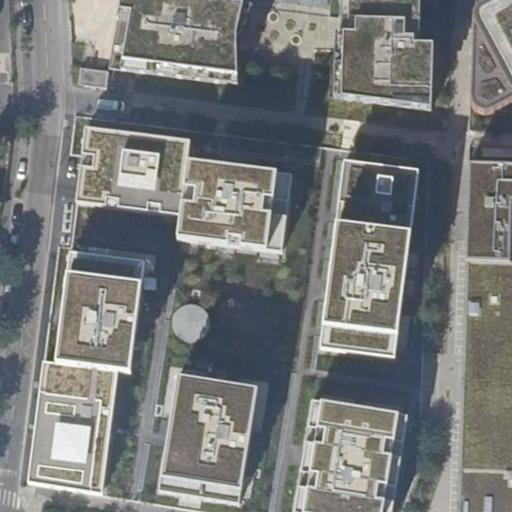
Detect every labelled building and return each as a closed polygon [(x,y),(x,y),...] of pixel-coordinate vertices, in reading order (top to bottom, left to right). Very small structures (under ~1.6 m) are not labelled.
[(237,12),(148,0),(118,0),(115,16),(128,19),(119,67),(233,82),(231,39),(237,12)] [(349,0),(349,39),(342,39),(341,104),(431,118),(433,52),(419,50),(420,0),(349,0)] [(495,114),(509,107),(511,105),(511,0),(475,0),(473,22),(470,102),(472,105),(474,107),(476,110),(480,113),(485,114),(491,115),(495,114)] [(81,83),(107,86),(109,74),(83,70),(81,83)] [(190,141),(81,125),(74,203),(176,216),(174,236),(282,254),(293,173),(190,159),(190,141)] [(420,169),(342,157),(317,349),(393,359),(420,169)] [(456,511),(511,511),(511,168),(469,167),(456,511)] [(26,484),(102,496),(117,373),(130,374),(144,261),(70,250),(54,361),(42,359),(26,484)] [(201,367),(234,368),(236,304),(203,303),(201,367)] [(257,387),(176,373),(158,489),(240,502),(257,387)] [(393,511),(407,411),(322,397),(311,394),(290,511),(393,511)]
